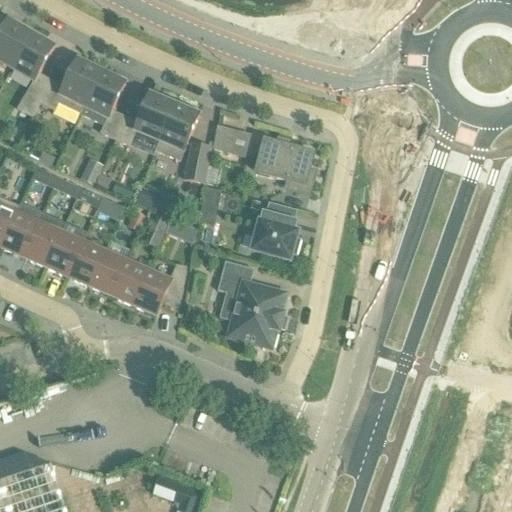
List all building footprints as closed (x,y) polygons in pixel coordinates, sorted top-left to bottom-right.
[(0,65),(12,72),(34,35),(21,27),(19,30),(9,24),(0,40),(0,65)] [(41,106),(52,84),(39,77),(55,50),(45,45),(46,42),(34,35),(12,72),(34,85),(18,112),(33,120),(41,106)] [(82,117),(104,72),(91,66),(89,69),(79,64),(66,91),(52,84),(41,106),(55,114),(59,106),(82,117)] [(116,143),(126,120),(112,114),(126,87),(116,82),(117,79),(104,72),(82,117),(83,118),(86,111),(108,122),(102,137),(116,143)] [(156,154),(177,105),(163,99),(162,102),(151,98),(139,126),(126,120),(116,143),(130,150),(136,135),(160,145),(156,154)] [(177,105),(156,154),(180,164),(200,118),(189,114),(190,111),(177,105)] [(220,130),(214,151),(231,156),(237,135),(220,130)] [(290,151),(291,148),(290,148),(291,146),(289,145),(279,142),(278,148),(266,145),(261,164),(258,176),(289,184),(287,192),(310,198),(316,174),(311,173),(314,158),(290,151)] [(205,187),(212,151),(192,148),(185,183),(205,187)] [(76,186),(91,190),(97,164),(82,160),(76,186)] [(38,170),(33,180),(49,188),(54,178),(38,170)] [(65,184),(60,194),(76,201),(81,191),(65,184)] [(81,192),(81,191),(76,201),(89,207),(94,197),(81,192)] [(144,210),(151,194),(144,191),(137,207),(144,210)] [(212,214),(214,193),(197,192),(196,213),(212,214)] [(0,250),(2,252),(20,210),(0,201),(0,199),(1,197),(0,196),(0,250)] [(100,200),(96,210),(113,218),(118,208),(100,200)] [(270,207),(267,218),(265,218),(263,226),(261,225),(253,254),(291,264),(292,258),(297,260),(302,242),(297,241),(298,235),(293,234),(295,226),(294,226),(297,214),(270,207)] [(20,210),(2,252),(24,261),(39,227),(43,219),(21,209),(20,210)] [(135,215),(129,229),(139,234),(145,220),(135,215)] [(39,227),(24,261),(46,271),(61,236),(65,229),(43,219),(39,227)] [(144,250),(153,252),(157,236),(174,240),(177,226),(151,220),(144,250)] [(68,281),(83,246),(61,236),(46,271),(68,281)] [(90,290),(105,256),(83,246),(68,281),(90,290)] [(112,300),(127,265),(105,256),(90,290),(112,300)] [(134,310),(149,275),(127,265),(112,300),(134,310)] [(285,333),(288,321),(285,320),(286,316),(282,315),(286,298),(251,288),(255,272),(226,265),(218,294),(227,296),(220,321),(234,324),(229,340),(272,352),(276,334),(280,335),(281,332),(285,333)] [(149,275),(134,310),(156,320),(166,297),(181,300),(187,271),(178,269),(171,285),(149,275)] [(511,407),(503,405),(499,416),(511,421),(511,431),(510,437),(511,437),(511,407)] [(489,445),(486,454),(511,463),(511,437),(510,437),(505,451),(489,445)] [(511,463),(486,454),(481,466),(498,473),(493,485),(511,491),(511,463)] [(0,511),(62,511),(48,467),(30,459),(0,469),(0,511)] [(198,511),(205,496),(159,479),(152,497),(175,506),(177,511),(198,511)] [(64,496),(78,495),(77,482),(63,483),(64,496)] [(472,493),(468,504),(492,511),(511,511),(511,491),(493,485),(488,500),(472,493)]
